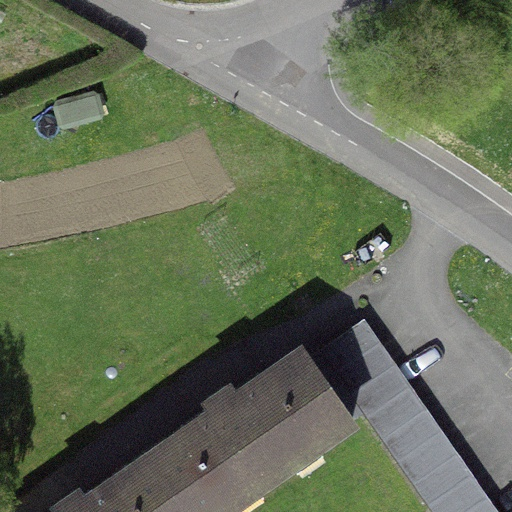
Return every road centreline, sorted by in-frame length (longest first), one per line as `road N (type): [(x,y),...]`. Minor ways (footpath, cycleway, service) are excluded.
road 1 (residential): [(511,264),(239,78)]
road 2 (residential): [(239,78),(394,0)]
road 3 (residential): [(239,78),(103,0)]
